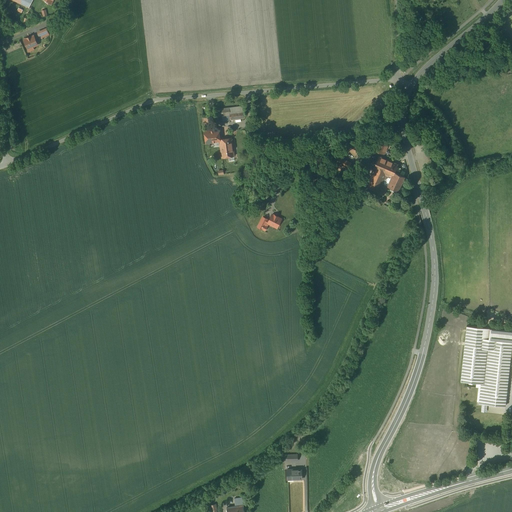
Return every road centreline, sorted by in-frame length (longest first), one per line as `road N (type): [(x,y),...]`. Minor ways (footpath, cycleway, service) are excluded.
road 1 (tertiary): [(411,86),(404,132),(432,244),(434,290),(418,367),(373,470),(378,510)]
road 2 (unclassified): [(5,166),(169,99),(398,81)]
road 3 (secondary): [(511,469),(378,510)]
road 4 (tertiary): [(502,0),(411,86)]
